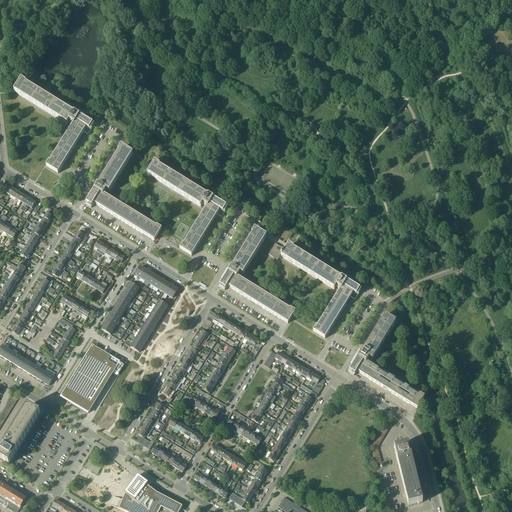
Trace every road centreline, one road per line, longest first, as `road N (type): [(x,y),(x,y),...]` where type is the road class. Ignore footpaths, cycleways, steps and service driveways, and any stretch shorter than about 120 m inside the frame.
road 1 (residential): [(72,212),(120,138),(97,124),(51,199)]
road 2 (residential): [(338,377),(385,302),(363,289),(318,364)]
road 3 (residential): [(206,294),(251,223),(231,210),(185,281)]
road 4 (residential): [(212,298),(118,449)]
road 5 (residential): [(44,404),(138,253)]
road 6 (unclassified): [(439,511),(416,434),(338,377)]
road 7 (residential): [(180,487),(273,337)]
road 8 (residential): [(256,511),(338,377)]
road 9 (residential): [(72,212),(0,329)]
